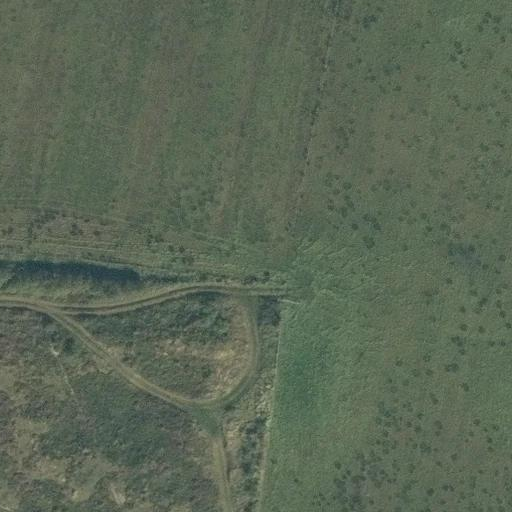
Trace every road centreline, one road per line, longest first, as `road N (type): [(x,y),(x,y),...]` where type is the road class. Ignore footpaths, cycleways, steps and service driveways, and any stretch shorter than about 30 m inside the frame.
road 1 (track): [(47,309),(105,311),(215,285),(247,306),(249,349),(241,372),(203,411)]
road 2 (track): [(0,302),(47,309),(152,393),(203,411)]
